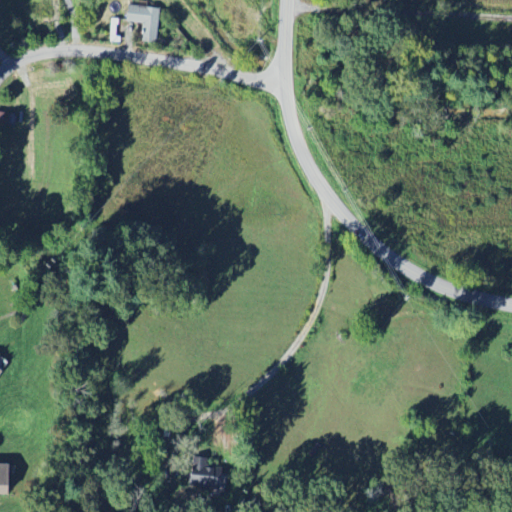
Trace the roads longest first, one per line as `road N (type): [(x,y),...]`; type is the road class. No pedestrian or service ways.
road 1 (tertiary): [(511,303),(412,271),(333,200),(293,128),(287,0)]
road 2 (residential): [(285,83),(74,49),(32,55),(0,74)]
